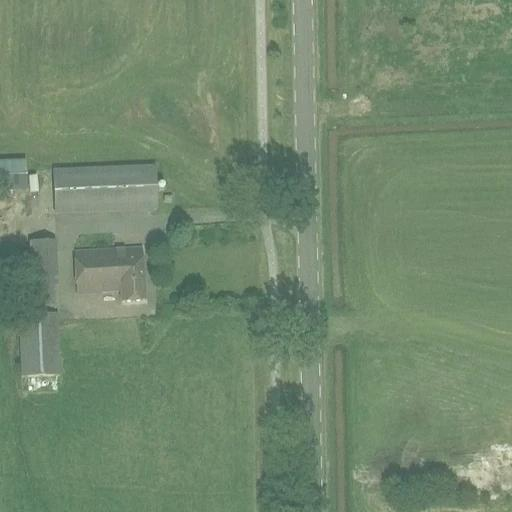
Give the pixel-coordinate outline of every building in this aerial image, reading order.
[(0,194),(26,192),(24,162),(0,163),(0,194)] [(154,169),(54,173),(56,216),(156,212),(154,169)] [(138,249),(72,253),(76,294),(119,291),(120,302),(143,301),(138,249)] [(18,316),(20,379),(60,378),(57,315),(18,316)] [(354,316),(335,315),(335,337),(353,337),(354,316)]
